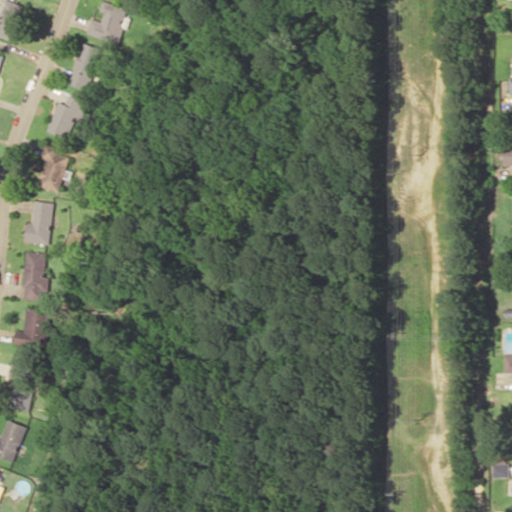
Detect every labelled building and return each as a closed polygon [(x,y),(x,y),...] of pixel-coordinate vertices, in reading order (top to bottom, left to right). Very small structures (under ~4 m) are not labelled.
[(0,33),(16,39),(27,4),(13,0),(7,0),(2,17),(0,16),(0,33)] [(89,33),(121,43),(132,8),(106,0),(103,10),(107,11),(105,20),(94,17),(89,33)] [(93,89),(106,47),(85,41),(72,82),(93,89)] [(62,100),(50,130),(74,139),(86,108),(84,107),(88,97),(72,91),(68,102),(62,100)] [(42,185),(64,191),(74,155),(61,152),(63,146),(47,142),(44,158),(48,159),(42,185)] [(53,243),(58,201),(38,199),(36,222),(30,221),(29,240),(53,243)] [(49,275),(49,251),(29,250),(27,298),(46,299),(47,291),(52,291),(53,276),(49,275)] [(19,329),(19,344),(49,345),(51,308),(28,307),(27,329),(19,329)] [(12,378),(17,378),(14,407),(34,409),(39,366),(14,363),(12,378)] [(4,438),(0,436),(0,454),(18,460),(29,424),(11,418),(4,438)] [(510,476),(510,461),(495,461),(495,476),(510,476)] [(0,505),(8,486),(0,482),(0,481),(4,470),(0,468),(0,505)]
